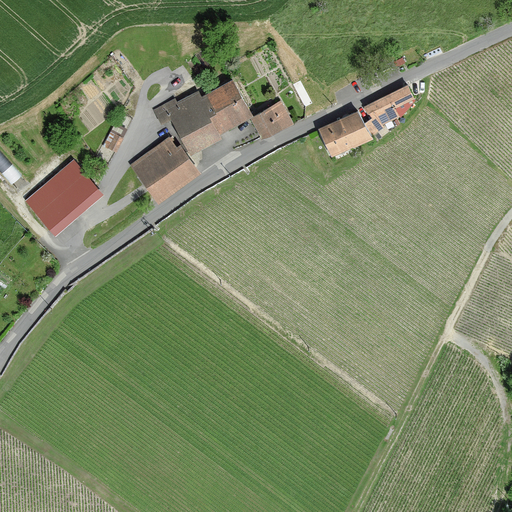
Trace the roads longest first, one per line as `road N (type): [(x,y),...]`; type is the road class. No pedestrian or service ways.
road 1 (unclassified): [(0,358),(67,275),(207,180),(511,29)]
road 2 (track): [(511,215),(446,332),(489,361),(501,388)]
road 3 (track): [(446,332),(353,511)]
road 4 (track): [(128,511),(0,419)]
